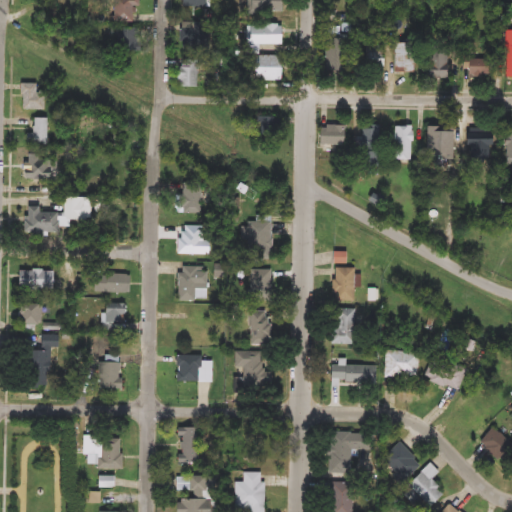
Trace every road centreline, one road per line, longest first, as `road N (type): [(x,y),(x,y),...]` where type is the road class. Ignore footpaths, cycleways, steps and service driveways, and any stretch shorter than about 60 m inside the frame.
road 1 (residential): [(511,503),(481,489),(420,428),(389,416),(0,410)]
road 2 (residential): [(150,511),(163,0)]
road 3 (residential): [(297,511),(307,0)]
road 4 (residential): [(511,103),(183,101),(164,86)]
road 5 (residential): [(511,296),(304,185)]
road 6 (residential): [(157,250),(0,252)]
